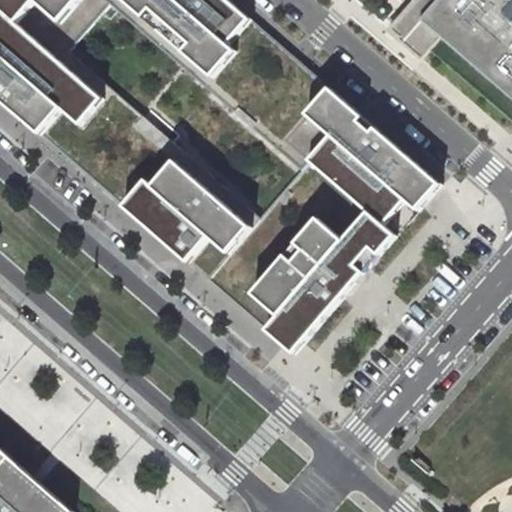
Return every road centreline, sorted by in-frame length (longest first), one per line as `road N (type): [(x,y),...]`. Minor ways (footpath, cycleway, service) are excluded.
road 1 (tertiary): [(339,463),(0,170)]
road 2 (tertiary): [(0,270),(277,511)]
road 3 (residential): [(297,0),(511,186)]
road 4 (residential): [(339,463),(511,270)]
